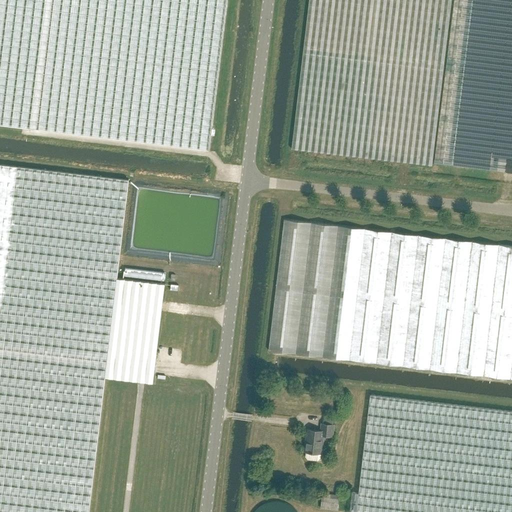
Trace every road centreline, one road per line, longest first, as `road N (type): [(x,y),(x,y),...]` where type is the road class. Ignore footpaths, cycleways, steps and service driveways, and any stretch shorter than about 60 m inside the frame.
road 1 (unclassified): [(206,511),(246,180)]
road 2 (unclassified): [(511,211),(246,180)]
road 3 (unclassified): [(246,180),(268,0)]
